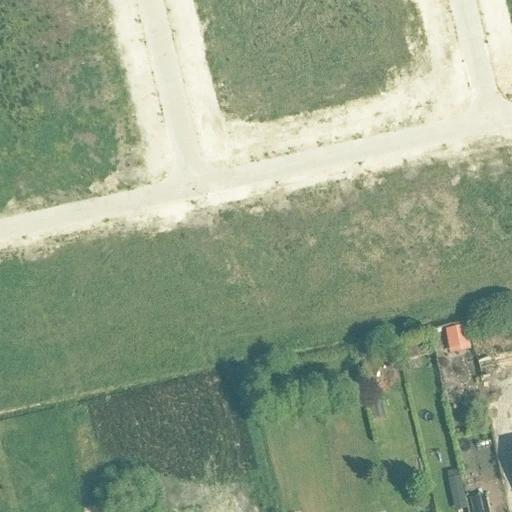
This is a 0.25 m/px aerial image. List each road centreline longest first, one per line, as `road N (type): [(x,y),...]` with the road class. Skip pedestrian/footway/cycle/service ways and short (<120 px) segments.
road 1 (residential): [(195,193),(492,126)]
road 2 (residential): [(0,235),(195,193)]
road 3 (residential): [(195,193),(148,0)]
road 4 (residential): [(492,126),(462,0)]
